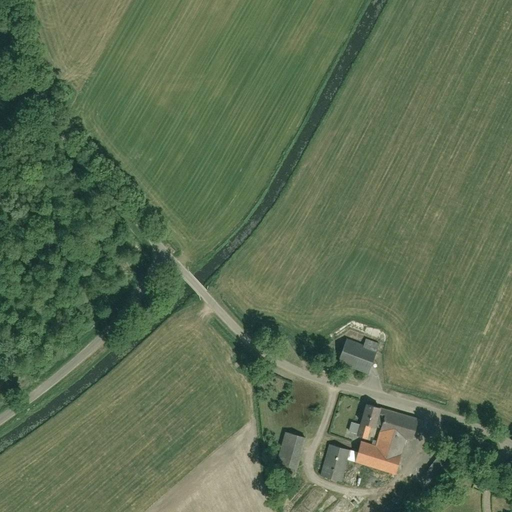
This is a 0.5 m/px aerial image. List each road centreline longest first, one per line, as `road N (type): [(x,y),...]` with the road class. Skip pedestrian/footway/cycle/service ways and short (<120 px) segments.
road 1 (unclassified): [(511,440),(281,363),(235,329),(167,254)]
road 2 (unclassified): [(167,254),(50,115),(10,0)]
road 3 (unclassified): [(0,420),(101,339),(167,254)]
road 4 (unknown): [(327,381),(301,451),(306,472),(344,490),(388,482)]
